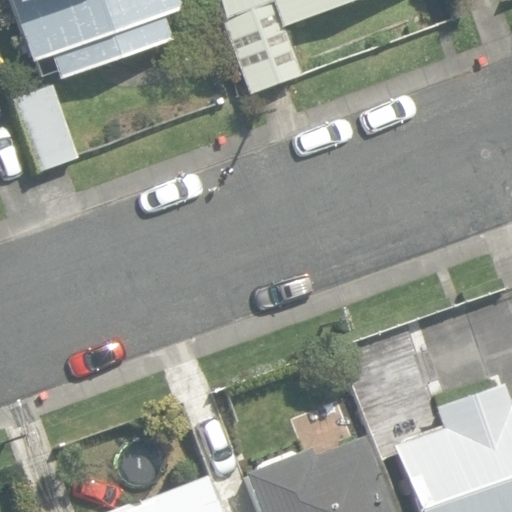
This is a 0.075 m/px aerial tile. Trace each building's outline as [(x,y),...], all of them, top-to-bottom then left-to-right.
[(42,58),(51,83),(175,41),(166,15),(173,13),(168,0),(0,0),(0,5),(20,65),(42,58)] [(207,0),(242,95),(291,77),(274,30),(356,0),(207,0)] [(5,101),(30,174),(70,160),(44,88),(5,101)] [(511,511),(511,404),(502,407),(495,387),(428,410),(434,427),(396,440),(397,444),(385,448),(406,511),(511,511)] [(237,476),(251,511),(384,511),(356,438),(304,458),(301,451),(286,457),(281,452),(253,464),(252,470),(237,476)] [(211,511),(198,477),(105,511),(211,511)]
